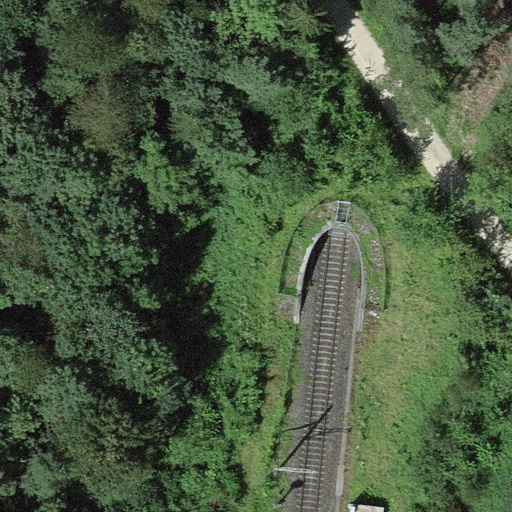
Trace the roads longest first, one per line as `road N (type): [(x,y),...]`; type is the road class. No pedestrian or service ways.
road 1 (track): [(511,250),(332,0)]
road 2 (track): [(283,317),(235,511)]
